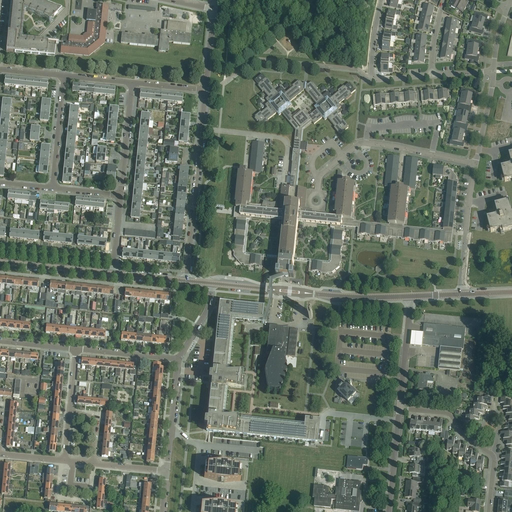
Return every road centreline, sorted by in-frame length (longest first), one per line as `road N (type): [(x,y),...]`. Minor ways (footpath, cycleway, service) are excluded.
road 1 (residential): [(317,193),(319,176),(360,142),(475,162)]
road 2 (residential): [(187,282),(201,128)]
road 3 (residential): [(431,76),(370,81),(380,0)]
road 4 (residential): [(408,297),(272,291)]
road 5 (residential): [(461,294),(475,162)]
road 6 (residential): [(284,178),(281,138),(201,128)]
